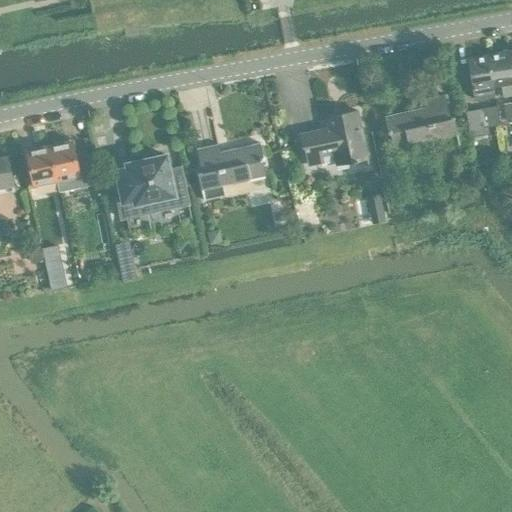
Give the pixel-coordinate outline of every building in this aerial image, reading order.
[(511,79),(507,51),(486,54),(492,86),(500,85),(502,97),(511,95),(511,79)] [(492,86),(486,54),(466,58),(472,90),(474,90),(476,102),(487,100),(485,88),(492,86)] [(438,149),(458,144),(455,133),(458,133),(454,117),(450,118),(445,94),(422,100),(424,107),(385,117),(393,148),(436,138),(438,149)] [(490,108),(479,110),(481,125),(492,124),(490,108)] [(336,164),(367,157),(357,110),(343,113),(343,114),(326,118),(328,127),(301,133),(307,165),(322,162),(321,155),(334,153),(336,164)] [(481,125),(479,110),(465,112),(468,130),(482,128),(481,125)] [(85,150),(75,152),(73,140),(48,146),(55,179),(57,191),(92,183),(85,150)] [(222,184),(266,175),(259,143),(220,151),(219,144),(196,148),(201,172),(197,172),(203,200),(224,195),(222,184)] [(55,179),(48,146),(25,151),(32,184),(55,179)] [(148,200),(174,194),(165,154),(114,166),(126,217),(151,211),(148,200)] [(0,186),(13,184),(7,155),(0,156),(0,186)] [(383,194),(375,195),(377,218),(385,218),(383,194)] [(123,279),(136,278),(132,239),(119,240),(123,279)] [(72,252),(49,257),(53,277),(76,272),(72,252)]
